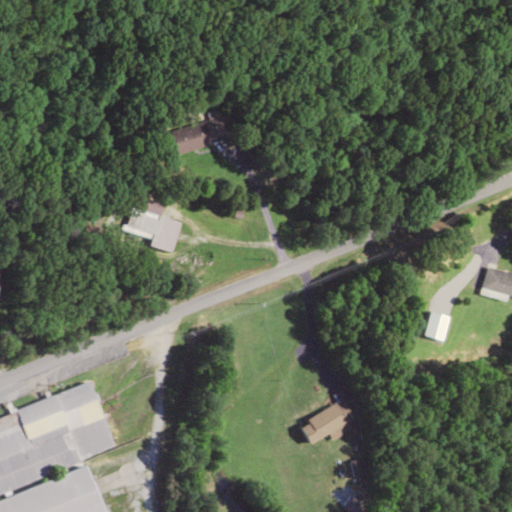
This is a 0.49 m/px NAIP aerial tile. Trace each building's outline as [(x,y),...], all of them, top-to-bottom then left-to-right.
[(169,129),(174,150),(224,139),(219,118),(169,129)] [(511,296),(511,273),(485,267),(479,288),(511,296)] [(0,491),(114,451),(90,383),(0,415),(0,491)] [(297,423),(308,443),(327,434),(330,439),(350,429),(346,420),(351,418),(342,400),(297,423)] [(0,511),(103,511),(86,465),(0,497),(0,511)]
